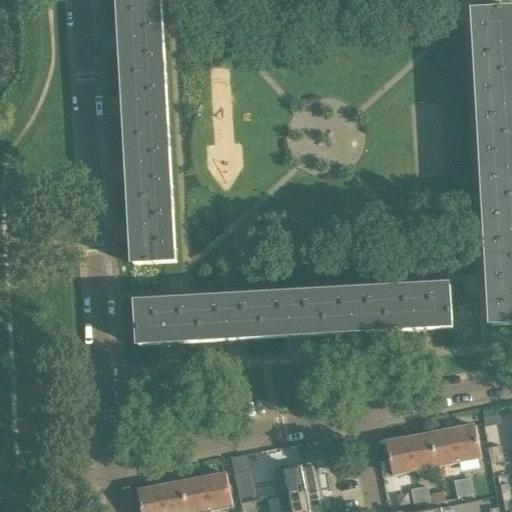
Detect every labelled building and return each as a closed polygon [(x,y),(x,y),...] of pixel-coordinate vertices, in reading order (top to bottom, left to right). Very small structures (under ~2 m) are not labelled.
[(120,0),(121,15),(162,13),(161,0),(120,0)] [(511,11),(475,13),(478,76),(511,74),(511,11)] [(166,75),(162,13),(121,15),(124,78),(166,75)] [(511,136),(511,74),(478,76),(482,138),(511,136)] [(169,137),(166,75),(124,78),(128,140),(169,137)] [(511,198),(511,136),(482,138),(485,200),(511,198)] [(173,200),(169,137),(128,140),(131,202),(173,200)] [(511,261),(511,198),(485,200),(489,263),(511,261)] [(176,263),(173,200),(131,202),(135,265),(176,263)] [(511,324),(511,261),(489,263),(492,325),(511,324)] [(387,291),(390,332),(453,328),(450,287),(387,291)] [(387,291),(325,294),(328,335),(390,332),(387,291)] [(263,298),(265,339),(328,335),(325,294),(263,298)] [(263,298),(201,301),(203,342),(265,339),(263,298)] [(140,346),(178,344),(203,342),(201,301),(138,305),(140,346)] [(486,426),(497,424),(495,411),(484,413),(486,426)] [(476,426),(453,430),(459,463),(482,459),(476,426)] [(431,435),(438,468),(459,463),(453,430),(431,435)] [(431,435),(409,439),(416,472),(438,468),(431,435)] [(393,476),(416,472),(409,439),(387,443),(393,476)] [(488,449),(490,457),(503,454),(501,446),(488,449)] [(505,462),(503,454),(490,457),(492,465),(505,462)] [(232,458),(235,476),(248,474),(245,456),(232,458)] [(275,473),(275,474),(275,475),(275,476),(280,498),(319,490),(315,468),(303,470),(292,472),(291,471),(291,470),(290,469),(289,468),(288,467),(287,466),(286,466),(285,466),(284,466),(283,466),(282,466),(281,466),(280,466),(280,467),(279,467),(278,467),(278,468),(277,468),(277,469),(276,469),(276,470),(276,471),(275,471),(275,472),(275,473)] [(227,474),(204,479),(210,511),(211,511),(233,508),(227,474)] [(183,483),(188,511),(210,511),(204,479),(183,483)] [(471,479),(462,480),(466,497),(474,495),(471,479)] [(458,498),(466,497),(462,480),(454,482),(458,498)] [(188,511),(183,483),(161,487),(165,511),(188,511)] [(500,486),(503,498),(511,497),(509,484),(500,486)] [(142,511),(165,511),(161,487),(138,491),(142,511)] [(427,487),(419,489),(423,505),(431,503),(427,487)] [(415,507),(423,505),(419,489),(411,490),(415,507)] [(319,511),(323,511),(319,490),(280,498),(282,511),(319,511)] [(240,498),(241,506),(254,503),(253,495),(240,498)] [(511,509),(511,498),(511,497),(503,498),(505,511),(511,509)] [(254,503),(241,506),(242,511),(251,511),(256,511),(254,503)]
